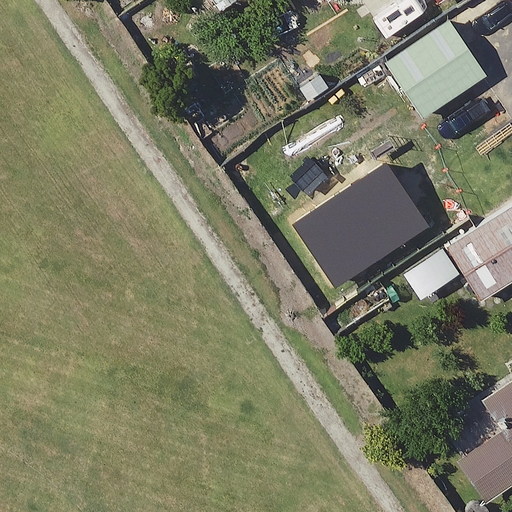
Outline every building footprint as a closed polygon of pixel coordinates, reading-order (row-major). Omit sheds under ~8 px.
[(410,0),(425,21),(454,0),(410,0)] [(490,78),(449,20),(389,63),(429,121),(490,78)] [(453,240),(403,274),(423,304),(468,274),(490,306),(511,291),(511,199),(480,221),(456,186),(429,204),(453,240)] [(373,299),(338,249),(312,268),(347,317),(373,299)] [(511,359),(427,417),(475,489),(511,464),(511,359)]
